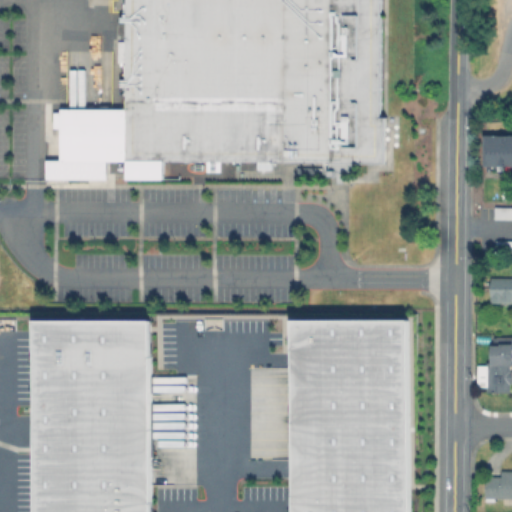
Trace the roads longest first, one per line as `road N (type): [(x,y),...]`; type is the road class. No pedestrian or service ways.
road 1 (tertiary): [(454,343),(456,89)]
road 2 (tertiary): [(453,511),(454,343)]
